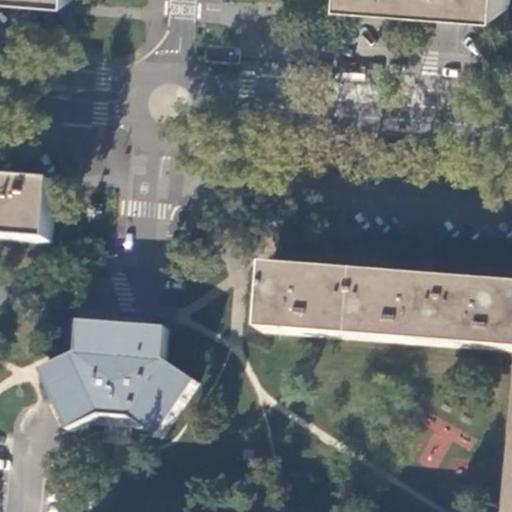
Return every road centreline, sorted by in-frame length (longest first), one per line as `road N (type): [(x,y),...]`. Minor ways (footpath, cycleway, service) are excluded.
road 1 (tertiary): [(194,103),(511,126)]
road 2 (residential): [(0,301),(141,304),(164,141)]
road 3 (tertiary): [(0,89),(130,100)]
